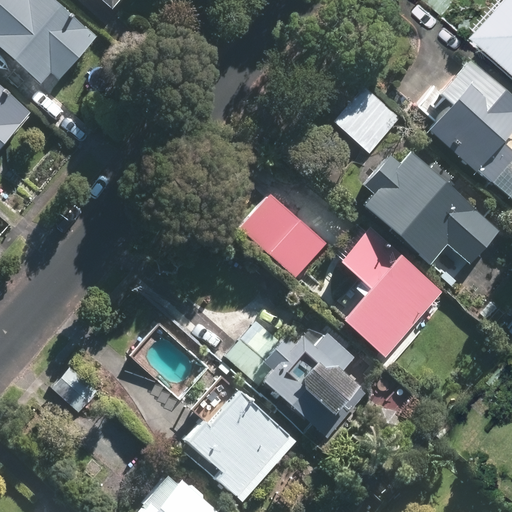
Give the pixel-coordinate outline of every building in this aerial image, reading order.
[(0,0),(0,44),(43,81),(52,71),(61,78),(100,31),(63,0),(0,0)] [(120,0),(102,0),(112,9),(120,0)] [(458,0),(425,0),(444,17),(460,1),(458,0)] [(511,5),(484,35),(511,61),(511,5)] [(430,123),(511,195),(511,145),(505,139),(511,130),(511,89),(473,55),(442,89),(452,98),(430,123)] [(0,147),(34,107),(0,78),(0,147)] [(363,84),(333,119),(371,153),(401,118),(363,84)] [(504,226),(412,145),(401,158),(392,150),(364,181),(374,190),(363,202),(431,262),(448,242),(472,262),(504,226)] [(269,190),(237,226),(294,276),(326,241),(269,190)] [(342,317),(386,355),(444,290),(369,224),(342,256),(372,282),(342,317)] [(257,319),(225,355),(258,385),(265,378),(329,436),(372,389),(346,366),(357,353),(328,327),(316,339),(304,328),(295,337),(288,330),(279,339),(257,319)] [(215,474),(243,500),(299,439),(224,371),(191,407),(202,417),(186,434),(222,467),(215,474)] [(226,511),(179,468),(137,511),(226,511)]
